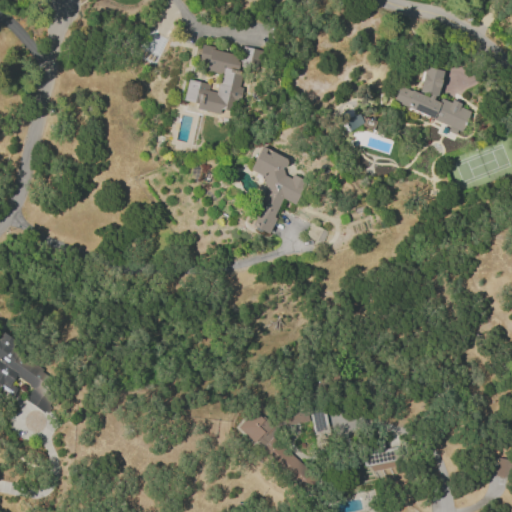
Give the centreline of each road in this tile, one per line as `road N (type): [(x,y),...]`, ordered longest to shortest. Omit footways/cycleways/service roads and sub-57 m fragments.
road 1 (residential): [(0,225),(29,159),(66,12)]
road 2 (residential): [(511,67),(458,24),(387,0)]
